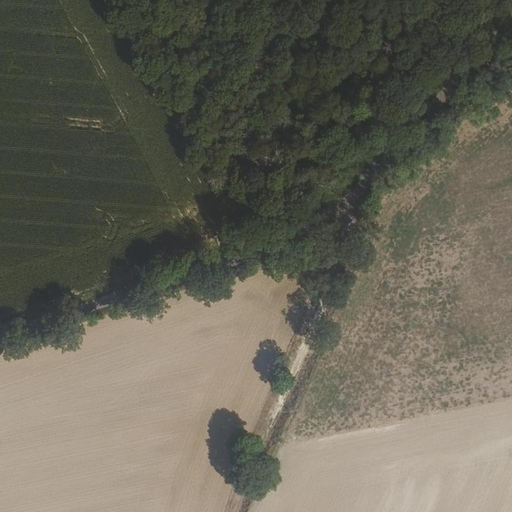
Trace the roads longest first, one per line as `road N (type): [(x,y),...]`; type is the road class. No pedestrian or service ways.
road 1 (unclassified): [(0,337),(272,248),(327,215),(511,31)]
road 2 (track): [(239,511),(308,370),(376,166)]
